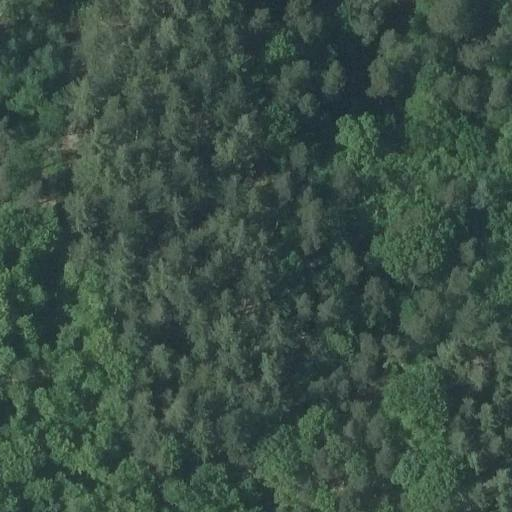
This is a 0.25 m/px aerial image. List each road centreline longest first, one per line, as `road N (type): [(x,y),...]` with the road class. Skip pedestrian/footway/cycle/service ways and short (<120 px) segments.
road 1 (track): [(226,0),(287,451)]
road 2 (track): [(110,0),(68,58),(64,92),(82,236),(0,252)]
road 3 (track): [(145,511),(82,236)]
road 4 (track): [(287,451),(511,349)]
road 5 (track): [(234,47),(375,0)]
